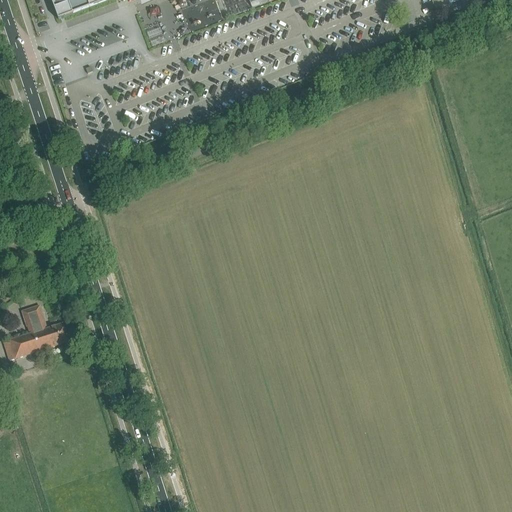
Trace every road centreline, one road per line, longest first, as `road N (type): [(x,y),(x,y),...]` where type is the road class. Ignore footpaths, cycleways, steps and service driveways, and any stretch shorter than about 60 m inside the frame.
road 1 (track): [(511,14),(84,197)]
road 2 (secondary): [(165,511),(68,205)]
road 3 (secondary): [(68,205),(1,0)]
